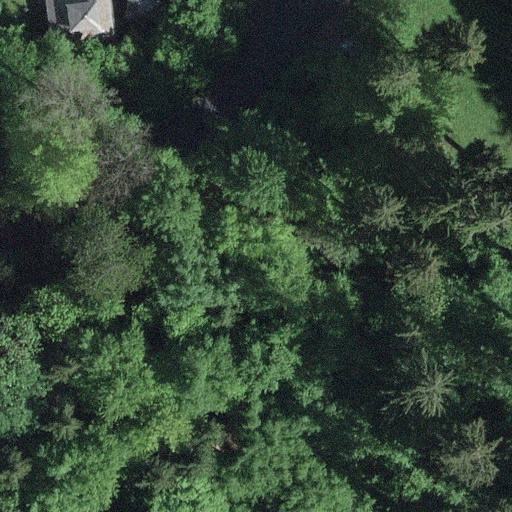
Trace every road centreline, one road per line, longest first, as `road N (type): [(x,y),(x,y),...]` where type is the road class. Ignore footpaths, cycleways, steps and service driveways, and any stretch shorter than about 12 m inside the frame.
road 1 (track): [(0,224),(199,145),(303,63),(355,0)]
road 2 (track): [(199,145),(295,303),(353,511)]
